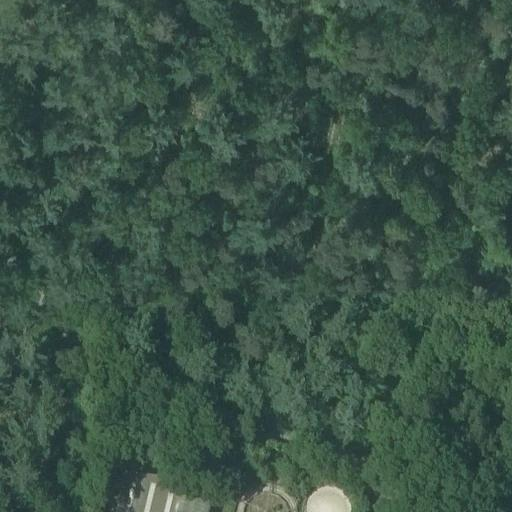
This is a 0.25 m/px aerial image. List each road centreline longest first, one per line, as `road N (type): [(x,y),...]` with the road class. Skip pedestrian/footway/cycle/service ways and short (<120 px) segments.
road 1 (unclassified): [(364,471),(64,361),(0,294)]
road 2 (track): [(364,471),(511,337)]
